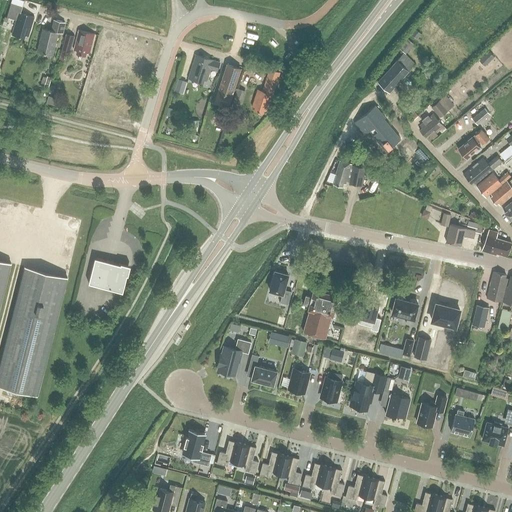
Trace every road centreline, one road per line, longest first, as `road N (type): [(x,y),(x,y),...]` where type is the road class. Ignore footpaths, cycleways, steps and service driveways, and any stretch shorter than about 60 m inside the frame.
road 1 (secondary): [(43,511),(249,198)]
road 2 (unclassified): [(130,179),(181,24),(219,12),(303,24)]
road 3 (tertiary): [(511,267),(289,220),(249,198)]
road 4 (secondary): [(249,198),(391,0)]
road 5 (residential): [(401,462),(208,411),(183,388)]
road 6 (residential): [(511,237),(374,85)]
road 7 (track): [(303,223),(349,121),(382,93)]
road 8 (tertiary): [(130,179),(78,178),(0,158)]
road 9 (tertiary): [(249,198),(201,177),(130,179)]
